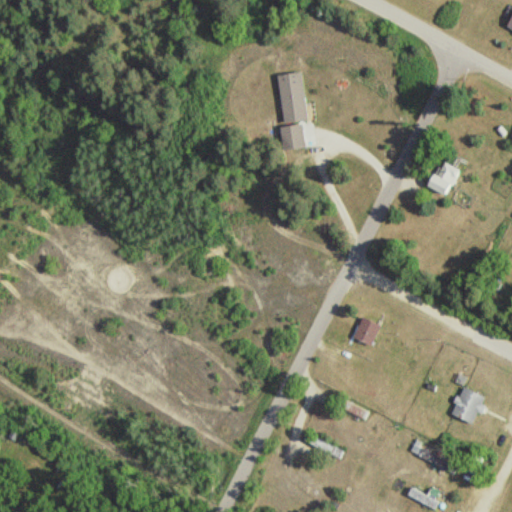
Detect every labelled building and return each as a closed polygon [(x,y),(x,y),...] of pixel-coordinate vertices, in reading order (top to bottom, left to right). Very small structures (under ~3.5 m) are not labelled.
[(309,121),(304,73),(281,75),(285,123),(309,121)] [(306,125),(284,125),(284,149),(306,149),(306,125)] [(464,170),(447,161),(433,187),(451,196),(464,170)] [(375,346),(384,326),(366,317),(356,337),(375,346)] [(489,397),(466,386),(452,414),(476,425),(489,397)] [(343,409),(367,421),(371,413),(347,401),(343,409)] [(344,452),(310,435),(306,441),(340,459),(344,452)] [(460,465),(424,449),(421,455),(456,472),(460,465)]
